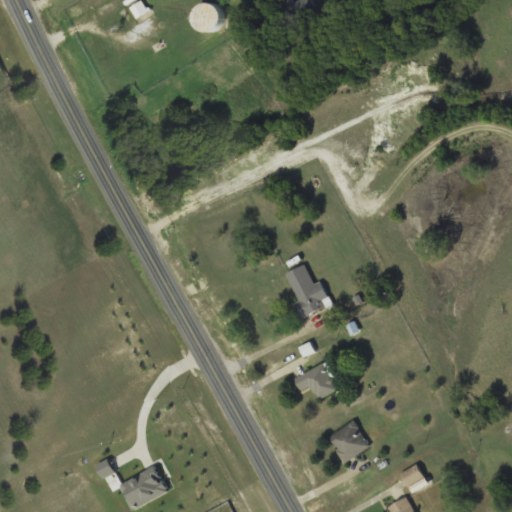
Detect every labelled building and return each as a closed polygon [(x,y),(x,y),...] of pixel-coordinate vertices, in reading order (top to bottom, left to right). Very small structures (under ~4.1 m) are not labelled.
[(317,14),(312,0),(305,0),(280,8),(286,24),(317,14)] [(138,19),(149,12),(143,2),(132,9),(138,19)] [(204,34),(223,31),(218,5),(200,8),(204,34)] [(299,301),(295,303),(302,319),(330,306),(311,263),(287,273),(299,301)] [(302,391),(313,385),(320,400),(339,390),(333,376),(338,374),(331,360),(295,378),(302,391)] [(371,448),(357,421),(330,435),(344,462),(371,448)] [(401,473),(408,487),(426,479),(419,465),(401,473)] [(415,511),(407,497),(387,508),(389,511),(415,511)]
